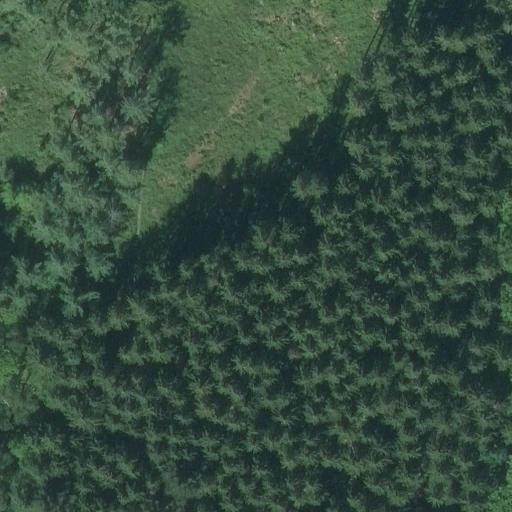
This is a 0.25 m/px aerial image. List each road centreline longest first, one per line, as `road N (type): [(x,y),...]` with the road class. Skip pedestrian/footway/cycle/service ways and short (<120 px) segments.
road 1 (track): [(423,511),(462,0)]
road 2 (track): [(135,315),(226,412),(264,428),(313,414),(342,419),(423,496)]
road 3 (track): [(135,315),(152,27)]
road 4 (track): [(0,293),(56,332),(135,315)]
